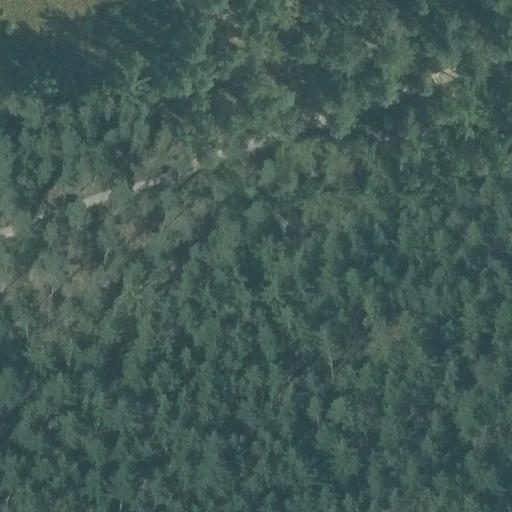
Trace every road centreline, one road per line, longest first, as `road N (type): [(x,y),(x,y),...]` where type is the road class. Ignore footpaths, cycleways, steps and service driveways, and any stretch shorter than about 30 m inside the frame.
road 1 (track): [(511,50),(0,233)]
road 2 (track): [(297,0),(294,128)]
